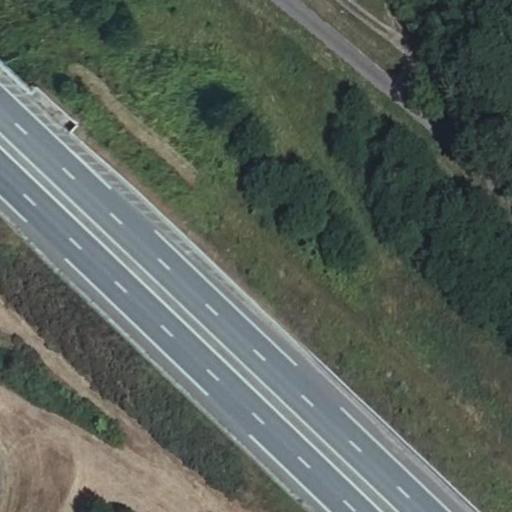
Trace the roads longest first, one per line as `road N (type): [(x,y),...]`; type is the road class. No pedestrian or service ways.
road 1 (motorway): [(422,511),(0,113)]
road 2 (motorway): [(0,174),(355,511)]
road 3 (unclassified): [(289,0),(407,108)]
road 4 (unclassified): [(407,108),(511,206)]
road 5 (residential): [(407,108),(420,72),(410,41),(351,0)]
